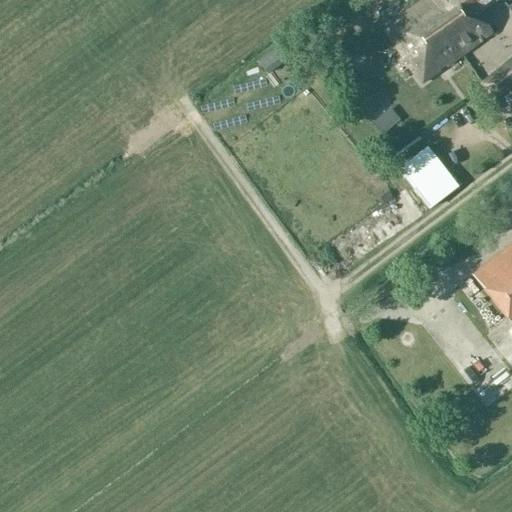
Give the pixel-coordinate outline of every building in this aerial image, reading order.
[(424,0),(423,2),(460,55),(492,32),(478,12),(494,0),(424,0)] [(460,55),(423,2),(382,31),(420,84),(460,55)] [(511,58),(500,70),(485,82),(499,98),(511,86),(511,58)] [(430,140),(400,161),(422,193),(451,170),(430,140)] [(511,201),(486,222),(496,236),(511,223),(511,201)] [(340,249),(348,264),(377,249),(364,224),(344,235),(350,244),(340,249)] [(511,245),(472,277),(511,326),(511,245)] [(491,359),(484,365),(498,381),(505,375),(491,359)]
